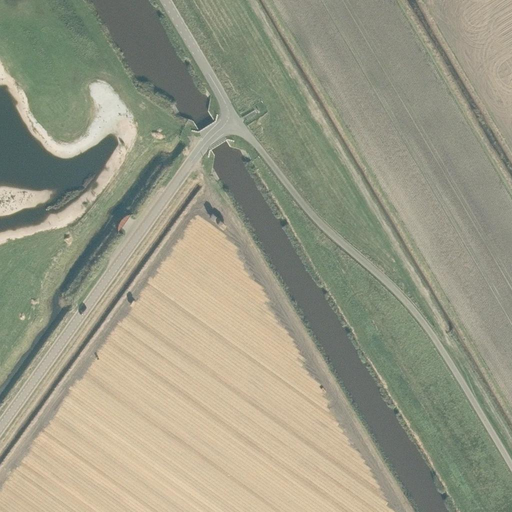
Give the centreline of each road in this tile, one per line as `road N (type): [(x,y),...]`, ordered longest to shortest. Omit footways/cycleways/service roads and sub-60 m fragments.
road 1 (unclassified): [(511,467),(419,318),(309,211),(228,110)]
road 2 (unclassified): [(0,427),(228,110)]
road 3 (unclassified): [(228,110),(163,0)]
